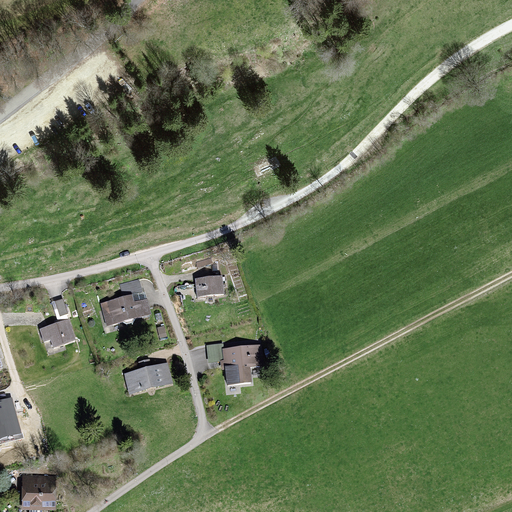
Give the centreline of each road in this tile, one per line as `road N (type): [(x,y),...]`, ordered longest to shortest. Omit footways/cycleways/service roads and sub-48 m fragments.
road 1 (track): [(511,276),(205,435)]
road 2 (residential): [(93,511),(205,435),(154,254)]
road 3 (tertiary): [(0,113),(109,32),(138,0)]
